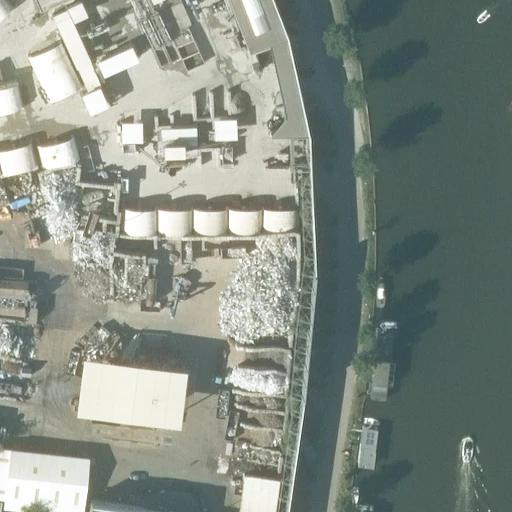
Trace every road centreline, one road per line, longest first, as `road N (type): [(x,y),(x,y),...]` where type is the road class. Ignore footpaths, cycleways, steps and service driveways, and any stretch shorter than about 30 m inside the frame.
road 1 (unclassified): [(325,511),(344,385),(355,215),(343,111),(317,0)]
road 2 (unknown): [(40,418),(57,342),(73,314),(105,304),(182,312),(209,328),(225,366),(213,460)]
road 3 (unknown): [(40,418),(213,460)]
